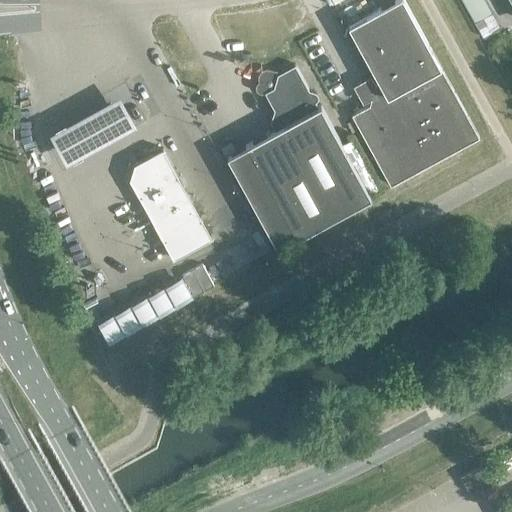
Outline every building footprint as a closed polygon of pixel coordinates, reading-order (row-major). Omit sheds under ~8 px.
[(404,0),(392,0),(348,25),(377,78),(369,104),(351,114),(390,185),(479,137),(404,0)] [(297,237),(370,197),(320,105),(318,106),(315,101),(316,100),(316,99),(317,99),(317,98),(317,97),(317,96),(317,95),(317,94),(317,93),(316,93),(316,92),(315,92),(314,92),(314,91),(313,91),(312,91),(311,91),(310,91),(310,92),(295,64),(268,79),(272,87),(271,88),(290,121),(246,145),(297,237)] [(135,134),(117,100),(44,139),(63,173),(135,134)] [(134,164),(130,179),(173,258),(211,237),(163,148),(134,164)] [(214,286),(202,265),(182,276),(194,297),(214,286)]
